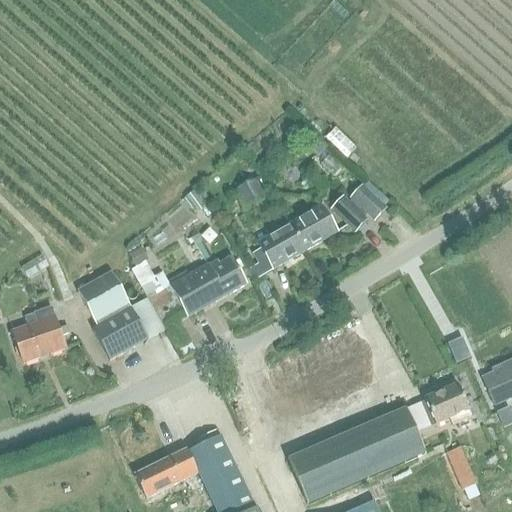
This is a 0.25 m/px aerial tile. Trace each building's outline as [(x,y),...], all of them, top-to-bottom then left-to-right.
[(236,192),(245,207),(264,196),(255,180),(236,192)] [(350,207),(343,201),(334,211),(355,231),(365,221),(363,219),(367,215),(374,221),(384,211),(362,190),(352,200),(355,203),(350,207)] [(321,207),(289,226),(305,253),(337,235),(321,207)] [(305,253),(289,226),(257,244),(273,271),(305,253)] [(191,251),(205,245),(199,233),(185,240),(191,251)] [(24,267),(44,257),(39,247),(19,257),(24,267)] [(139,252),(129,257),(135,267),(145,262),(139,252)] [(209,267),(171,289),(177,299),(188,319),(247,286),(231,259),(211,270),(209,267)] [(130,310),(122,294),(111,274),(77,293),(94,324),(90,327),(93,330),(92,331),(109,362),(165,332),(147,300),(130,310)] [(37,325),(12,333),(23,364),(65,350),(51,309),(34,315),(37,325)] [(504,370),(482,380),(494,407),(511,399),(511,362),(503,367),(504,370)] [(434,430),(450,422),(453,428),(473,419),(458,388),(422,404),(434,430)] [(511,417),(508,409),(497,414),(504,430),(511,425),(511,417)] [(307,507),(425,455),(406,410),(287,462),(307,507)] [(187,455),(186,452),(135,477),(146,500),(198,475),(216,511),(256,511),(220,438),(187,455)] [(461,450),(448,455),(463,491),(476,485),(461,450)]
